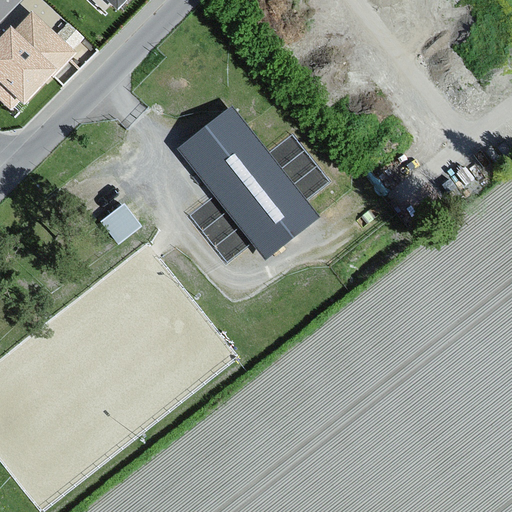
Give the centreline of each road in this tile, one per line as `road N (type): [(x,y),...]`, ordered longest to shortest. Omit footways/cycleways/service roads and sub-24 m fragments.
road 1 (residential): [(22,165),(186,0)]
road 2 (track): [(470,142),(355,0)]
